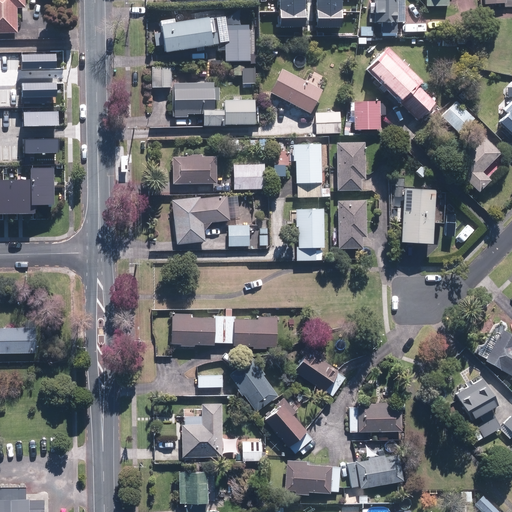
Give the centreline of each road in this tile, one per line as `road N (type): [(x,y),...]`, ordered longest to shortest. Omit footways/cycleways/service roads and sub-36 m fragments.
road 1 (tertiary): [(98,253),(104,511)]
road 2 (tertiary): [(94,0),(98,253)]
